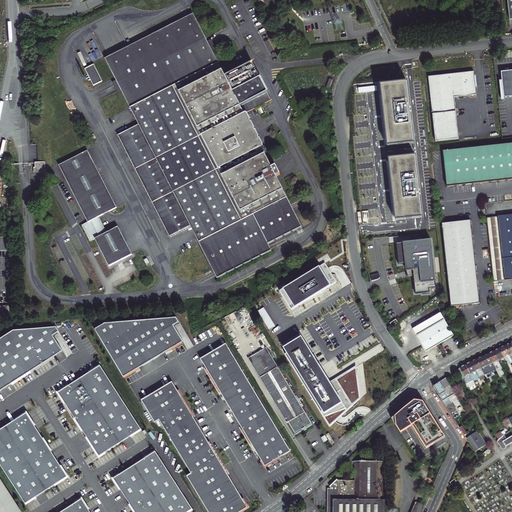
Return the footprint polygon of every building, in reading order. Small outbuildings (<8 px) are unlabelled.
[(218,63),(193,15),(105,59),(129,107),(218,63)] [(287,198),(276,177),(280,175),(276,166),(272,168),(261,146),(263,145),(259,138),(257,139),(256,138),(258,137),(255,130),(253,131),(252,129),(254,128),(250,122),(249,123),(248,121),(250,120),(246,113),(271,100),(251,61),(223,74),(218,63),(129,107),(138,125),(117,136),(171,236),(190,226),(217,279),(272,251),(268,244),(253,215),(287,198)] [(85,69),(96,85),(103,81),(94,64),(85,69)] [(511,69),(501,71),(504,96),(511,95),(511,69)] [(474,71),(429,76),(435,140),(458,138),(454,96),(476,94),(476,86),(475,75),(474,71)] [(387,147),(414,144),(408,82),(380,84),(387,147)] [(511,143),(443,151),(447,186),(511,178),(511,143)] [(111,266),(133,253),(118,226),(108,232),(100,217),(118,207),(87,151),(59,166),(89,222),(83,225),(92,240),(96,238),(111,266)] [(396,221),(423,218),(416,156),(389,159),(396,221)] [(46,172),(45,161),(34,162),(34,172),(46,172)] [(287,198),(253,215),(268,244),(302,227),(287,198)] [(511,280),(511,215),(499,217),(506,281),(511,280)] [(495,282),(506,281),(499,217),(488,219),(495,282)] [(470,220),(441,224),(451,306),(479,303),(470,220)] [(429,292),(429,288),(436,287),(430,240),(396,243),(398,264),(405,264),(407,277),(413,276),(415,293),(429,292)] [(374,261),(367,263),(369,274),(376,273),(374,261)] [(325,263),(279,291),(291,310),(336,282),(325,263)] [(0,306),(0,319),(9,319),(9,307),(0,306)] [(432,348),(442,343),(447,340),(454,336),(441,314),(413,330),(426,352),(432,348)] [(95,328),(123,377),(183,341),(174,325),(176,323),(176,315),(105,323),(95,328)] [(14,330),(0,339),(0,390),(63,351),(53,335),(59,331),(57,327),(14,330)] [(302,337),(283,348),(287,354),(285,355),(330,427),(360,399),(356,367),(330,383),(302,337)] [(226,343),(200,358),(264,466),(290,451),(226,343)] [(511,363),(511,362),(511,360),(505,346),(499,348),(504,358),(509,368),(511,367),(511,365),(511,364),(511,363)] [(311,423),(266,347),(248,358),(287,423),(289,422),(295,433),(311,423)] [(494,351),(499,361),(504,358),(499,348),(494,351)] [(504,372),(499,361),(494,351),(488,354),(496,369),(499,375),(504,372)] [(496,369),(488,354),(476,359),(481,369),(484,374),(484,375),(496,369)] [(471,362),(477,376),(478,377),(484,374),(481,369),(476,359),(471,362)] [(471,362),(465,364),(472,379),(476,377),(480,385),(481,384),(478,377),(477,376),(471,362)] [(472,379),(465,364),(462,366),(460,368),(456,371),(467,389),(475,385),(472,379)] [(101,366),(58,393),(98,457),(141,430),(101,366)] [(435,390),(452,417),(457,414),(454,408),(461,404),(446,379),(439,383),(433,387),(435,390)] [(172,382),(142,400),(155,422),(159,419),(191,473),(187,476),(208,511),(240,511),(247,508),(172,382)] [(445,435),(423,399),(414,397),(391,418),(401,432),(411,425),(426,448),(445,435)] [(0,465),(24,504),(66,477),(26,413),(0,428),(0,465)] [(487,445),(478,431),(466,439),(474,453),(487,445)] [(329,433),(326,435),(332,444),(334,443),(329,433)] [(500,438),(506,447),(511,442),(511,435),(506,439),(504,435),(500,438)] [(155,453),(112,479),(132,511),(188,511),(191,510),(155,453)] [(336,481),(329,487),(329,493),(327,493),(326,511),(385,511),(385,502),(384,503),(384,501),(382,501),(382,462),(356,461),(355,481),(336,481)] [(0,481),(0,511),(17,511),(19,511),(0,481)] [(59,511),(88,511),(80,499),(59,511)] [(411,511),(422,511),(425,506),(415,502),(411,511)]
